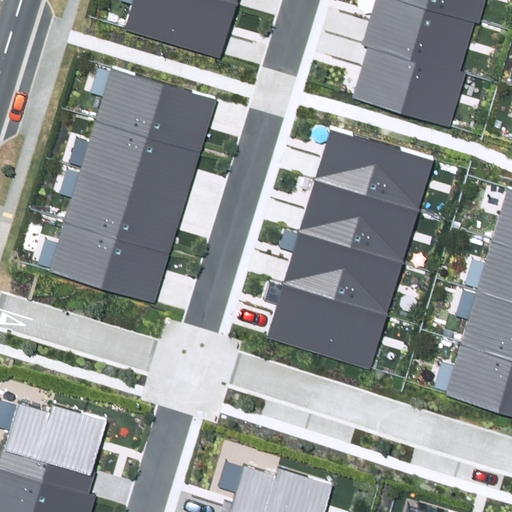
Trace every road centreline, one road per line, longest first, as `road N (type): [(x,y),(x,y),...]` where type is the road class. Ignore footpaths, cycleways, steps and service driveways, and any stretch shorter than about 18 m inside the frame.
road 1 (residential): [(192,374),(305,0)]
road 2 (residential): [(192,374),(511,472)]
road 3 (residential): [(0,308),(192,374)]
road 4 (residential): [(149,511),(192,374)]
